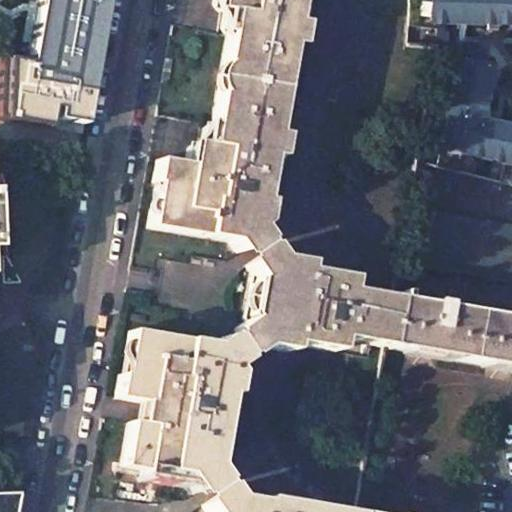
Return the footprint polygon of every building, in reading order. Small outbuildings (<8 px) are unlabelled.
[(36,0),(23,81),(49,85),(47,96),(75,101),(77,91),(87,92),(103,0),(36,0)] [(233,253),(259,232),(251,222),(254,201),(258,201),(292,0),(217,0),(218,2),(217,10),(219,11),(216,28),(220,33),(225,34),(209,123),(205,123),(200,126),(198,137),(197,144),(193,144),(190,165),(154,159),(149,183),(153,183),(144,228),(226,243),(233,253)] [(511,0),(407,0),(406,26),(444,29),(444,21),(511,22),(511,0)] [(511,131),(478,126),(488,71),(469,67),(470,57),(435,51),(432,67),(452,70),(444,112),(425,107),(422,127),(441,132),(435,167),(456,172),(461,152),(502,163),(498,182),(511,185),(511,131)] [(23,81),(25,65),(0,60),(0,119),(79,134),(87,92),(77,91),(75,101),(47,96),(49,85),(23,81)] [(511,225),(408,208),(399,254),(398,262),(511,281),(511,225)] [(269,245),(243,266),(248,273),(240,325),(233,329),(251,355),(261,348),(290,353),(291,346),(336,352),(337,342),(353,345),(354,340),(370,342),(369,348),(383,350),(383,348),(392,299),(345,290),(347,278),(301,272),(302,260),(278,257),(269,245)] [(392,293),(392,299),(383,348),(407,352),(429,356),(509,370),(511,370),(511,319),(396,299),(397,294),(392,293)] [(209,345),(128,332),(121,371),(117,371),(114,394),(139,398),(137,411),(136,421),(126,420),(118,463),(139,466),(138,472),(186,479),(192,491),(218,475),(212,465),(225,392),(222,392),(225,372),(238,362),(221,338),(209,345)] [(226,488),(199,504),(204,511),(321,511),(260,499),(259,503),(232,497),(226,488)]
